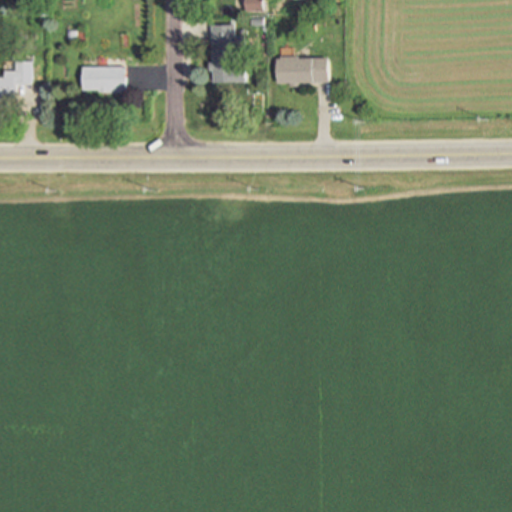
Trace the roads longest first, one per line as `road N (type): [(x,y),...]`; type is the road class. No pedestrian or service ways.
road 1 (secondary): [(482,156),(0,159)]
road 2 (residential): [(176,158),(174,0)]
